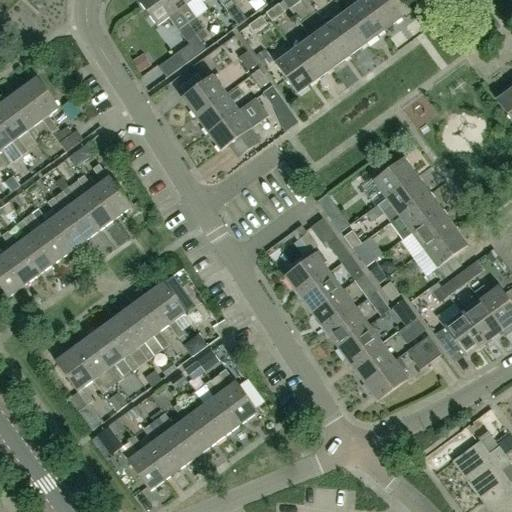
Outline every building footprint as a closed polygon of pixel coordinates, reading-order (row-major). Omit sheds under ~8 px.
[(178,13),(168,0),(137,0),(157,28),(178,13)] [(168,0),(178,13),(194,0),(168,0)] [(217,0),(227,13),(236,7),(230,0),(217,0)] [(301,0),(285,0),(283,2),(289,11),(302,1),(301,0)] [(365,0),(362,2),(384,32),(402,19),(389,2),(392,0),(365,0)] [(413,14),(402,0),(392,0),(389,2),(402,19),(405,17),(406,19),(413,14)] [(384,32),(362,2),(345,15),(366,45),(384,32)] [(266,14),(272,23),(285,14),(279,5),(266,14)] [(272,23),(266,14),(249,27),(255,36),(272,23)] [(345,15),(327,28),(349,58),(366,45),(345,15)] [(196,19),(187,25),(206,50),(210,48),(205,40),(210,37),(204,30),(196,19)] [(206,50),(187,25),(178,32),(189,46),(178,54),(186,65),(206,50)] [(327,28),(310,40),(332,70),(349,58),(327,28)] [(310,40),(293,53),(314,83),(332,70),(310,40)] [(256,57),(264,68),(271,63),(263,52),(256,57)] [(256,66),(247,53),(238,59),(248,72),(256,66)] [(314,83),(293,53),(275,66),(296,96),(314,83)] [(142,57),(131,64),(138,75),(149,68),(142,57)] [(269,83),(260,70),(251,77),(260,90),(269,83)] [(225,96),(212,78),(182,100),(195,117),(225,96)] [(36,81),(21,92),(43,123),(66,154),(83,141),(76,132),(72,135),(67,127),(60,133),(49,118),(59,111),(36,81)] [(511,91),(496,103),(511,124),(511,91)] [(43,123),(21,92),(5,103),(28,134),(37,147),(43,142),(34,129),(43,123)] [(237,113),(225,96),(195,117),(207,135),(237,113)] [(237,113),(207,135),(220,152),(228,147),(237,159),(259,143),(250,131),(266,119),(253,101),(237,113)] [(5,103),(0,107),(0,127),(13,145),(12,146),(21,158),(28,153),(19,141),(28,134),(5,103)] [(0,127),(0,159),(6,169),(13,164),(4,152),(12,146),(13,145),(0,127)] [(98,153),(90,143),(70,158),(77,168),(98,153)] [(386,201),(416,179),(403,162),(373,184),(386,201)] [(93,191),(115,222),(131,211),(109,180),(99,166),(93,171),(102,185),(94,191),(93,191)] [(93,191),(94,191),(84,177),(77,181),(87,196),(79,202),(78,202),(100,233),(115,222),(93,191)] [(4,184),(11,194),(19,188),(12,178),(4,184)] [(78,202),(79,202),(62,178),(55,183),(72,207),(64,213),(63,213),(85,244),(100,233),(78,202)] [(416,179),(386,201),(369,214),(372,219),(381,213),(384,216),(392,210),(399,218),(429,196),(416,179)] [(441,213),(429,196),(399,218),(390,225),(402,242),(411,236),(441,213)] [(24,207),(17,197),(9,203),(16,213),(24,207)] [(63,213),(64,213),(53,199),(47,204),(57,218),(48,224),(70,255),(85,244),(63,213)] [(48,224),(38,210),(32,215),(42,229),(33,235),(55,266),(70,255),(48,224)] [(454,230),(441,213),(411,236),(424,252),(417,258),(424,252),(454,230)] [(331,221),(340,234),(349,228),(339,214),(331,221)] [(341,265),(350,258),(323,220),(310,229),(326,250),(328,248),(341,265)] [(55,266),(33,235),(23,221),(17,226),(27,240),(18,246),(40,277),(55,266)] [(467,248),(454,230),(424,252),(437,270),(434,273),(441,283),(462,268),(454,257),(467,248)] [(344,239),(353,251),(353,252),(362,245),(352,232),(344,239)] [(40,277),(18,246),(8,233),(1,237),(11,251),(3,257),(25,288),(40,277)] [(356,256),(366,268),(366,269),(374,262),(365,249),(356,256)] [(25,288),(3,257),(0,253),(0,285),(10,299),(25,288)] [(319,253),(314,256),(286,277),(299,296),(328,274),(322,267),(327,263),(319,253)] [(350,258),(341,265),(354,283),(364,276),(350,258)] [(478,261),(459,275),(466,285),(471,292),(479,286),(474,279),(485,271),(478,261)] [(369,273),(379,286),(388,280),(378,266),(369,273)] [(511,276),(508,271),(492,282),(511,309),(511,276)] [(328,274),(299,296),(312,313),(341,292),(328,274)] [(459,275),(442,288),(449,298),(466,285),(459,275)] [(364,276),(354,283),(367,301),(377,293),(364,276)] [(172,298),(181,292),(182,291),(173,280),(172,278),(171,280),(163,285),(172,298)] [(390,283),(381,290),(391,304),(401,297),(390,283)] [(169,328),(178,341),(185,336),(176,323),(185,316),(163,285),(147,297),(169,328)] [(484,287),(474,295),(481,304),(480,304),(501,332),(511,324),(511,309),(498,291),(491,296),(484,287)] [(449,298),(441,289),(432,296),(439,306),(449,298)] [(341,292),(312,313),(325,331),(354,309),(341,292)] [(377,293),(367,301),(380,318),(390,311),(377,293)] [(169,328),(147,297),(132,308),(154,339),(163,352),(170,347),(160,334),(169,328)] [(480,304),(463,317),(483,345),(501,332),(480,304)] [(132,308),(117,319),(139,350),(138,350),(148,363),(154,358),(145,345),(154,339),(132,308)] [(354,309),(325,331),(338,348),(367,327),(354,309)] [(403,328),(415,319),(409,311),(396,320),(403,328)] [(465,358),(483,345),(462,317),(445,330),(446,332),(436,338),(450,358),(460,351),(465,358)] [(139,350),(117,319),(101,330),(124,361),(132,374),(140,369),(131,356),(138,350),(139,350)] [(418,336),(424,331),(416,319),(409,324),(418,336)] [(367,327),(338,348),(352,366),(380,345),(367,327)] [(101,330),(86,341),(109,372),(118,385),(125,380),(115,367),(124,361),(101,330)] [(184,349),(191,360),(206,348),(199,338),(184,349)] [(428,338),(416,347),(406,354),(420,373),(442,356),(428,338)] [(109,372),(86,341),(71,352),(94,383),(103,396),(111,390),(101,377),(109,372)] [(380,345),(352,366),(365,383),(393,362),(380,345)] [(94,383),(71,352),(55,363),(78,394),(69,401),(78,414),(94,402),(85,390),(94,383)] [(161,371),(165,378),(188,362),(181,352),(170,361),(171,363),(161,371)] [(393,362),(365,383),(378,402),(407,380),(401,373),(407,369),(400,359),(394,363),(393,362)] [(195,365),(185,372),(192,382),(202,375),(195,365)] [(257,415),(225,371),(218,376),(219,377),(211,382),(220,395),(219,396),(241,426),(257,415)] [(145,380),(151,389),(161,381),(155,372),(145,380)] [(181,375),(170,383),(175,391),(187,383),(181,375)] [(219,396),(220,395),(211,382),(204,387),(213,400),(205,407),(204,407),(226,437),(241,426),(219,396)] [(108,402),(117,413),(128,405),(119,393),(108,402)] [(204,407),(205,407),(195,394),(189,399),(198,411),(189,418),(211,448),(226,437),(204,407)] [(189,418),(180,404),(173,409),(183,422),(175,429),(197,459),(211,448),(189,418)] [(135,409),(124,416),(129,423),(140,416),(135,409)] [(175,429),(165,416),(150,427),(159,440),(181,470),(197,459),(175,429)] [(492,439),(503,432),(498,425),(487,433),(492,439)] [(159,440),(150,427),(143,432),(152,445),(144,451),(166,481),(181,470),(159,440)] [(123,448),(109,428),(91,441),(105,461),(120,451),(123,448)] [(135,437),(128,442),(138,456),(128,462),(150,493),(166,481),(144,451),(135,437)] [(467,483),(504,456),(499,449),(488,456),(478,443),(452,463),(467,483)] [(511,466),(504,456),(467,483),(482,503),(508,484),(500,474),(511,466)] [(495,494),(482,503),(488,511),(511,511),(511,489),(508,484),(495,494)]
